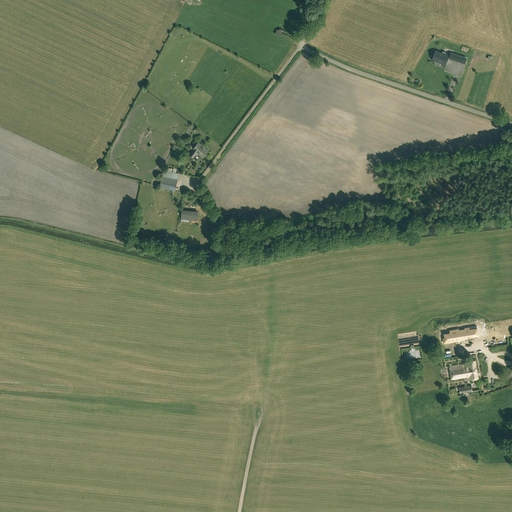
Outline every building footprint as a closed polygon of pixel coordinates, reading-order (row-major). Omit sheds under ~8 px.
[(448,59),(450,55),(446,53),(446,52),(443,51),(443,52),(436,50),(433,59),(445,63),(447,59),(448,59)] [(462,63),(464,57),(452,53),(450,59),(462,63)] [(448,74),(444,79),(449,83),(452,78),(448,74)] [(194,157),(197,153),(204,157),(209,150),(198,142),(189,154),(194,157)] [(175,191),(176,186),(179,173),(164,170),(160,188),(175,191)] [(198,219),(198,210),(183,210),(183,219),(198,219)] [(441,333),(442,336),(436,337),(437,341),(435,341),(436,346),(451,342),(449,337),(458,335),(459,340),(470,338),(467,327),(456,329),(456,331),(450,332),(450,331),(441,333)] [(468,361),(468,363),(470,374),(471,379),(478,377),(475,360),(468,361)] [(469,374),(470,374),(468,363),(449,366),(451,380),(469,376),(469,374)]
